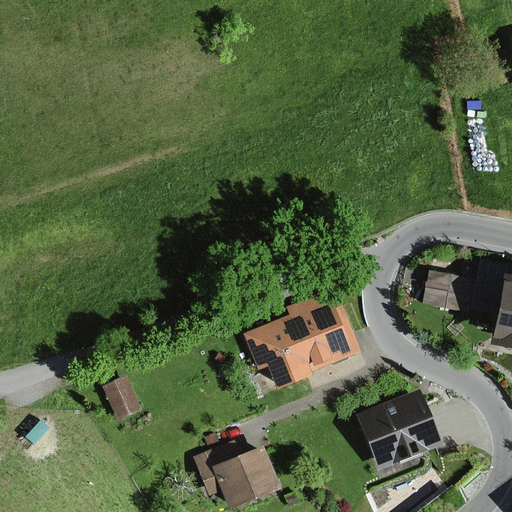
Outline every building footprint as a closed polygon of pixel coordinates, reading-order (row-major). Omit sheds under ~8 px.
[(438,271),(410,266),(406,287),(434,292),(438,271)] [(511,349),(511,275),(506,274),(492,345),(511,349)] [(336,309),(329,290),(286,307),(290,316),(244,335),(258,371),(269,367),(278,390),(314,376),(312,372),(361,353),(343,306),(336,309)] [(142,410),(127,376),(103,387),(118,421),(142,410)] [(422,389),(357,415),(379,470),(444,444),(422,389)] [(221,442),(218,433),(206,437),(209,446),(221,442)] [(283,489),(264,446),(246,453),(234,441),(194,458),(210,497),(222,492),(230,511),(283,489)] [(295,492),(284,497),(289,507),(300,502),(295,492)]
